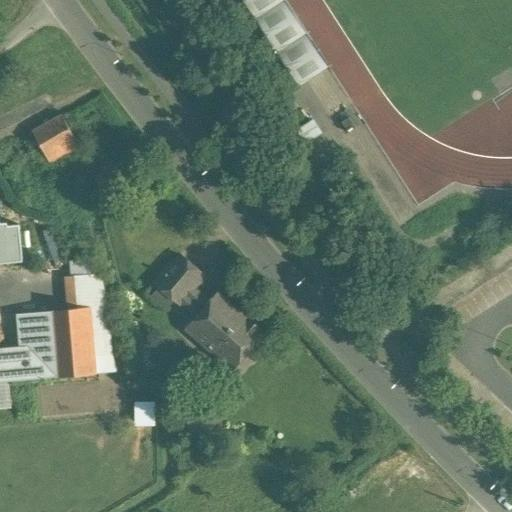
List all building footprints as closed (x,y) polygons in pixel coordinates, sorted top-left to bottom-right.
[(327,70),(288,0),(246,0),(295,87),(327,70)] [(62,115),(33,131),(53,167),(82,150),(62,115)] [(19,230),(0,230),(0,262),(22,260),(19,230)] [(204,274),(180,255),(155,284),(179,304),(204,274)] [(93,271),(91,257),(70,260),(72,273),(93,271)] [(100,275),(74,278),(76,308),(90,307),(95,358),(112,356),(108,306),(100,275)] [(64,277),(67,309),(76,308),(74,278),(73,276),(64,277)] [(218,292),(185,329),(232,370),(265,332),(218,292)] [(67,309),(29,312),(31,345),(34,378),(96,373),(95,358),(90,307),(76,308),(67,309)] [(19,346),(31,345),(29,312),(16,314),(19,346)] [(19,346),(0,348),(0,381),(9,381),(34,378),(31,345),(19,346)] [(0,381),(0,407),(11,406),(9,381),(0,381)] [(207,411),(187,412),(188,429),(189,439),(222,436),(221,427),(209,428),(207,411)]
